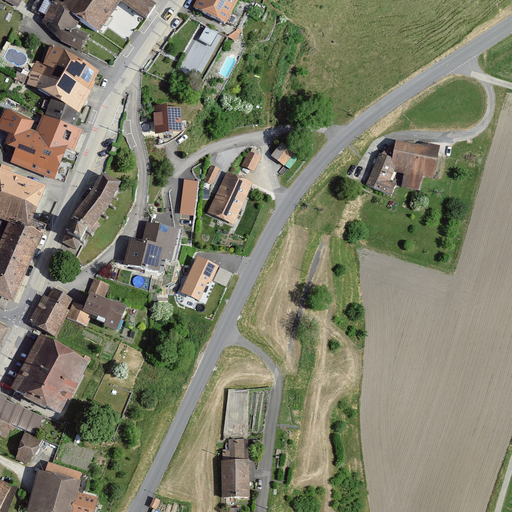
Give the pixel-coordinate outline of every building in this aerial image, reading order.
[(133,0),(81,0),(72,14),(110,38),(130,6),(133,0)] [(133,0),(130,6),(156,21),(165,7),(153,0),(133,0)] [(260,1),(257,0),(209,0),(203,12),(243,33),(260,1)] [(46,22),(73,39),(83,22),(56,5),(46,22)] [(207,25),(200,38),(212,45),(220,31),(207,25)] [(97,95),(108,75),(55,47),(46,64),(38,62),(33,73),(77,84),(97,95)] [(26,88),(58,101),(50,119),(81,132),(97,95),(77,84),(33,73),(26,88)] [(10,104),(0,125),(0,129),(15,135),(12,145),(21,149),(26,139),(43,122),(26,111),(10,104)] [(189,109),(157,112),(159,140),(191,137),(189,109)] [(45,117),(43,122),(26,139),(21,149),(18,159),(67,180),(86,134),(81,132),(50,119),(45,117)] [(448,151),(400,138),(395,156),(382,153),(372,188),(393,194),(396,183),(423,191),(427,176),(440,179),(448,151)] [(298,153),(284,141),(273,156),(287,167),(298,153)] [(263,155),(249,150),(243,168),(257,173),(263,155)] [(212,164),(205,179),(216,185),(224,169),(212,164)] [(124,184),(102,172),(64,236),(86,249),(124,184)] [(257,187),(231,174),(212,214),(237,226),(257,187)] [(51,194),(7,175),(0,190),(0,217),(11,223),(35,229),(51,194)] [(182,214),(197,215),(200,179),(184,178),(182,214)] [(35,229),(11,223),(4,242),(39,258),(48,235),(35,229)] [(187,234),(159,227),(154,247),(138,243),(133,264),(170,273),(173,261),(179,263),(187,234)] [(0,297),(19,306),(39,258),(4,242),(0,252),(0,297)] [(233,273),(197,257),(180,292),(199,301),(208,283),(211,285),(213,281),(227,287),(233,273)] [(109,301),(116,286),(98,279),(92,293),(98,296),(109,301)] [(53,289),(48,299),(68,308),(73,299),(53,289)] [(134,332),(143,312),(109,301),(98,296),(92,308),(93,315),(98,317),(134,332)] [(48,299),(46,298),(44,303),(33,325),(62,339),(75,312),(75,311),(74,311),(68,308),(48,299)] [(98,317),(93,315),(92,308),(78,302),(74,311),(75,311),(75,312),(95,322),(98,317)] [(0,345),(4,347),(14,329),(0,321),(0,345)] [(95,360),(45,336),(17,394),(67,418),(95,360)] [(251,391),(227,390),(226,439),(250,439),(251,391)] [(0,419),(38,436),(46,417),(0,396),(0,419)] [(0,436),(10,441),(16,427),(0,419),(0,436)] [(19,458),(40,465),(48,442),(27,435),(19,458)] [(257,462),(228,462),(228,502),(257,502),(257,462)] [(0,486),(8,467),(0,463),(0,486)] [(95,482),(48,470),(36,511),(107,511),(110,504),(90,498),(95,482)] [(0,492),(0,511),(3,511),(14,511),(17,500),(0,492)]
